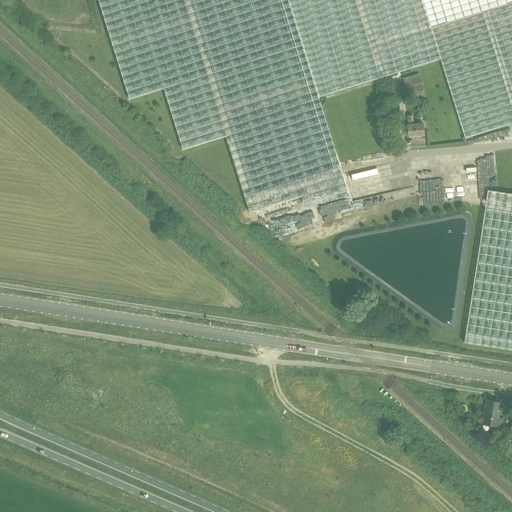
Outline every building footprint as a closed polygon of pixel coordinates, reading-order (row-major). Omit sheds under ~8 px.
[(250,213),(256,211),(302,197),(304,204),(348,191),(319,97),(441,59),(465,138),(511,124),(511,0),(99,0),(130,98),(164,88),(183,150),(226,137),(250,213)] [(425,91),(420,73),(403,78),(408,95),(418,92),(419,98),(425,96),(424,91),(425,91)] [(387,85),(390,100),(397,99),(394,83),(387,85)] [(409,136),(424,135),(423,124),(414,124),(413,116),(408,116),(409,125),(408,125),(409,136)] [(511,193),(488,190),(465,342),(511,349),(511,193)] [(502,427),(504,418),(499,417),(501,402),(487,400),(483,424),(502,427)]
